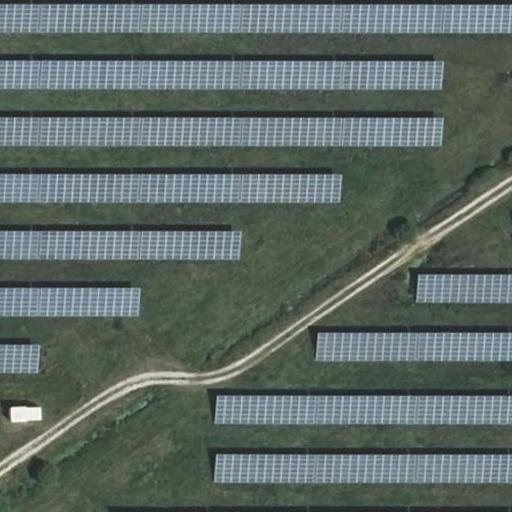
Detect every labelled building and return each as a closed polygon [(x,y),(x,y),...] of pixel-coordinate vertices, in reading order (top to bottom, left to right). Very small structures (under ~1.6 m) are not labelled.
[(511,3),(336,0),(335,31),(511,33),(511,3)] [(440,61),(333,58),(332,87),(439,89),(440,61)] [(330,114),(330,144),(439,146),(440,116),(330,114)] [(328,172),(327,201),(338,201),(339,172),(328,172)] [(480,273),(414,272),(414,300),(500,301),(500,289),(480,288),(480,273)] [(511,324),(453,324),(452,353),(511,353),(511,324)] [(350,356),(350,331),(314,331),(314,356),(350,356)] [(511,452),(314,450),(314,472),(511,474),(511,452)] [(296,455),(254,452),(253,465),(260,466),(259,478),(294,481),(296,455)]
